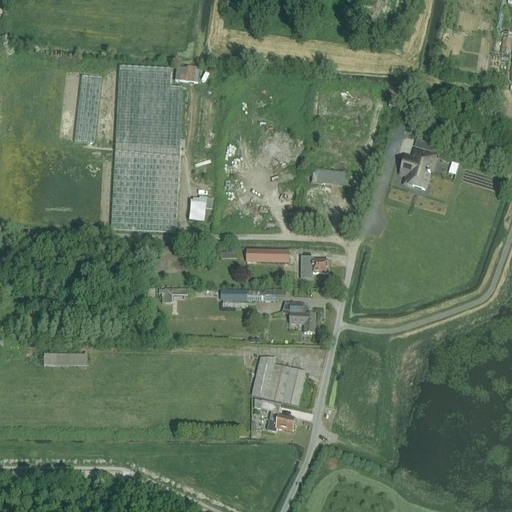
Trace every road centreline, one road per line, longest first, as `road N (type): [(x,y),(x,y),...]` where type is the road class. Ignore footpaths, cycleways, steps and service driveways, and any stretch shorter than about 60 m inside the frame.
road 1 (unclassified): [(0,231),(343,241),(353,247),(337,325)]
road 2 (unclassified): [(337,325),(388,331),(482,300),(511,232)]
road 3 (unclassified): [(284,511),(309,452),(337,325)]
